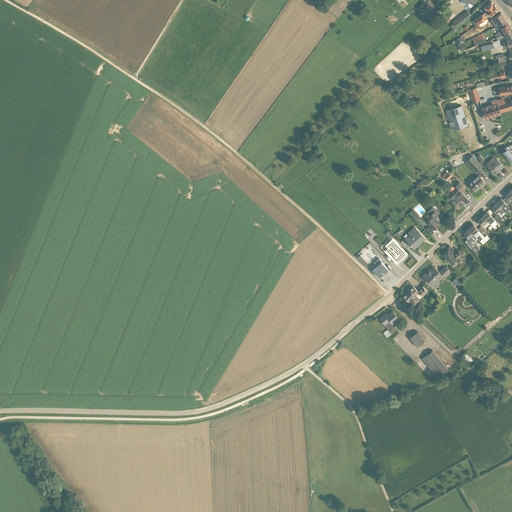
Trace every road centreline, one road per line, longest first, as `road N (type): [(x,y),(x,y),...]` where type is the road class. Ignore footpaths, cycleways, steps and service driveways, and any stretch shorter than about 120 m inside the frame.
road 1 (track): [(135,79),(260,174),(388,295)]
road 2 (tertiary): [(0,411),(192,412),(303,364)]
road 3 (unclassified): [(303,364),(352,408),(393,511)]
road 4 (tertiary): [(388,295),(511,177)]
road 5 (unclassified): [(388,295),(468,368),(511,392)]
road 6 (track): [(135,79),(6,0)]
